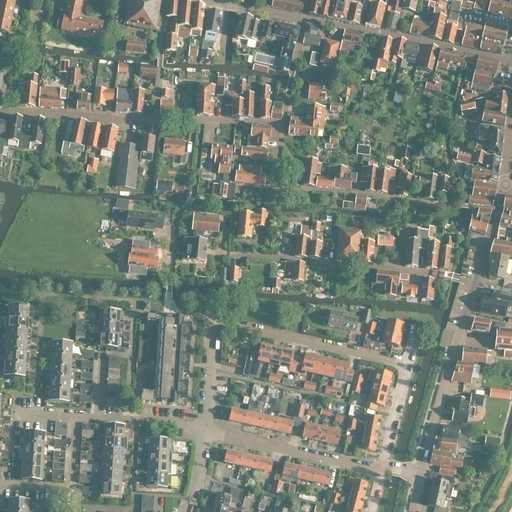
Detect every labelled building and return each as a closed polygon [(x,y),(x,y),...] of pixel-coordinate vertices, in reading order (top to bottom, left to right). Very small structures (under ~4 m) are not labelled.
[(83,0),(67,0),(66,5),(82,8),(83,0)] [(156,31),(161,3),(161,0),(128,0),(124,25),(156,31)] [(171,0),(167,0),(166,17),(173,17),(172,26),(170,26),(170,35),(167,35),(165,50),(175,51),(176,44),(177,44),(177,40),(176,40),(180,1),(171,0)] [(267,0),(266,7),(301,14),(303,3),(291,0),(288,0),(267,0)] [(311,0),(308,15),(318,17),(321,0),(311,0)] [(327,19),(330,3),(330,0),(321,0),(318,17),(327,19)] [(351,0),(331,0),(327,19),(346,23),(351,0)] [(351,0),(350,6),(346,23),(359,25),(362,11),(368,12),(370,3),(364,2),(364,0),(351,0)] [(404,0),(402,9),(414,12),(417,0),(404,0)] [(457,23),(458,17),(461,2),(452,0),(451,0),(447,21),(457,23)] [(510,19),(511,14),(511,5),(490,0),(468,0),(468,3),(475,5),(473,9),(482,11),(484,7),(489,8),(488,13),(510,19)] [(14,4),(0,1),(0,11),(12,14),(14,4)] [(389,13),(384,30),(395,31),(401,9),(402,3),(396,1),(393,14),(389,13)] [(192,4),(180,2),(179,16),(177,38),(189,39),(192,4)] [(365,26),(379,29),(385,7),(380,5),(381,3),(378,2),(377,5),(370,3),(368,12),(367,15),(365,26)] [(204,6),(193,4),(190,36),(200,37),(201,30),(201,31),(204,6)] [(74,16),(80,18),(82,8),(66,5),(64,14),(74,16)] [(434,9),(432,19),(428,38),(440,41),(444,26),(442,25),(445,12),(434,9)] [(221,12),(209,10),(205,33),(204,41),(215,43),(217,35),(218,28),(219,28),(220,19),(221,12)] [(12,14),(0,11),(0,20),(10,23),(12,14)] [(71,32),(74,16),(64,14),(61,30),(71,32)] [(84,18),(80,18),(74,16),(71,32),(80,34),(84,18)] [(236,36),(236,37),(247,40),(248,39),(256,41),(260,24),(252,22),(252,18),(241,16),(238,25),(238,27),(237,32),(236,36)] [(90,36),(93,20),(84,18),(80,34),(90,36)] [(413,20),(410,33),(410,34),(426,38),(430,24),(422,22),(423,19),(418,18),(417,21),(413,20)] [(10,23),(0,20),(0,31),(8,33),(10,23)] [(93,20),(90,36),(99,38),(103,22),(93,20)] [(453,43),(456,30),(462,31),(463,25),(456,24),(457,23),(447,21),(446,25),(442,41),(453,43)] [(298,30),(263,22),(259,39),(272,42),(273,37),(284,39),(280,57),(291,60),(298,30)] [(304,39),(303,44),(311,45),(312,40),(320,42),(320,40),(322,27),(306,24),(303,39),(304,39)] [(461,36),(459,45),(461,46),(479,50),(480,50),(500,55),(505,36),(506,30),(484,26),(483,28),(464,24),(463,25),(462,31),(461,36)] [(344,30),(341,45),(340,51),(338,59),(342,60),(344,49),(358,52),(362,34),(344,30)] [(377,60),(375,59),(372,71),(378,72),(379,68),(386,69),(387,63),(390,53),(392,41),(382,39),(377,60)] [(392,45),(388,63),(395,64),(396,59),(401,60),(406,42),(396,40),(395,46),(392,45)] [(338,44),(325,41),(320,63),(333,66),(338,44)] [(125,52),(143,54),(145,44),(127,42),(125,52)] [(406,42),(403,55),(401,65),(401,67),(405,68),(408,56),(416,58),(419,45),(406,42)] [(431,72),(437,48),(421,45),(416,68),(431,72)] [(189,56),(196,57),(197,47),(190,46),(189,56)] [(211,51),(202,49),(200,59),(210,61),(211,51)] [(498,62),(464,55),(441,49),(436,68),(447,70),(448,65),(462,68),(463,62),(476,65),(475,70),(495,74),(498,62)] [(140,76),(156,78),(157,67),(141,65),(140,76)] [(472,91),(471,93),(475,94),(475,92),(484,94),(488,93),(490,87),(494,76),(475,71),(466,69),(464,77),(460,76),(458,86),(462,87),(462,88),(465,89),(465,90),(472,91)] [(51,79),(52,71),(42,70),(41,78),(51,79)] [(80,71),(76,71),(71,70),(70,70),(68,87),(78,88),(80,71)] [(21,106),(34,108),(37,86),(36,86),(37,76),(30,75),(29,85),(18,84),(16,101),(22,102),(21,106)] [(232,117),(242,118),(243,118),(244,93),(245,93),(246,81),(238,81),(237,93),(226,92),(225,106),(232,106),(232,117)] [(434,91),(439,92),(440,86),(437,86),(437,84),(432,82),(432,84),(430,90),(434,91)] [(322,93),(322,85),(309,84),(308,99),(325,101),(325,94),(322,93)] [(212,117),(212,116),(213,103),(210,103),(210,96),(213,96),(214,86),(198,85),(196,116),(212,117)] [(269,119),(270,103),(267,102),(269,88),(261,87),(261,92),(260,97),(260,103),(259,109),(259,112),(260,119),(269,119)] [(40,88),(38,107),(59,109),(59,100),(65,100),(66,90),(40,88)] [(105,106),(105,101),(113,102),(114,91),(106,90),(106,91),(95,89),(93,105),(105,106)] [(116,100),(115,112),(131,113),(132,96),(131,96),(131,90),(117,89),(116,97),(116,100)] [(132,113),(141,114),(144,92),(134,91),(132,113)] [(253,94),(245,93),(244,93),(243,118),(252,118),(253,94)] [(485,110),(485,112),(484,113),(494,114),(504,116),(507,95),(496,94),(495,103),(486,102),(484,110),(485,110)] [(78,95),(76,109),(89,111),(91,96),(78,95)] [(458,104),(459,104),(461,112),(475,108),(472,100),(471,100),(464,103),(463,102),(458,104)] [(173,101),(160,101),(160,115),(173,115),(173,101)] [(273,103),(271,119),(281,120),(283,105),(273,103)] [(306,113),(305,123),(306,123),(306,124),(318,125),(318,126),(323,126),(325,107),(306,106),(305,113),(306,113)] [(503,127),(504,116),(494,114),(484,113),(482,123),(503,127)] [(17,147),(23,148),(25,134),(20,134),(22,118),(12,116),(8,141),(17,142),(17,147)] [(318,125),(318,126),(318,125),(306,124),(306,123),(305,123),(305,124),(301,123),(301,119),(290,117),(290,122),(289,122),(288,135),(317,138),(318,125)] [(44,120),(34,118),(31,135),(25,134),(23,148),(29,149),(30,144),(40,145),(44,120)] [(89,122),(75,121),(69,143),(63,142),(61,153),(74,156),(75,150),(83,152),(89,122)] [(95,150),(99,151),(101,143),(99,143),(102,127),(91,124),(88,141),(96,143),(95,150)] [(256,126),(252,126),(251,137),(254,137),(252,148),(266,149),(267,138),(270,139),(271,128),(258,127),(258,126),(256,126)] [(475,150),(500,156),(503,131),(491,128),(491,127),(480,126),(479,128),(476,128),(475,137),(478,138),(478,140),(486,141),(485,146),(476,143),(475,150)] [(105,127),(100,151),(113,153),(117,130),(105,127)] [(152,154),(154,138),(142,136),(140,153),(145,154),(144,161),(151,162),(152,154)] [(180,156),(179,164),(185,164),(186,155),(184,154),(185,142),(164,139),(162,154),(180,156)] [(114,187),(134,190),(139,146),(120,144),(114,187)] [(212,145),(210,159),(214,159),(217,160),(217,165),(219,165),(218,174),(224,175),(223,182),(220,182),(219,185),(227,185),(228,178),(229,178),(232,147),(212,145)] [(232,147),(232,153),(234,153),(244,155),(244,154),(251,155),(250,156),(250,160),(267,162),(268,151),(266,151),(266,150),(250,148),(247,148),(237,147),(235,146),(234,148),(232,147)] [(475,158),(470,157),(471,156),(458,152),(456,160),(469,163),(483,166),(485,154),(476,152),(475,158)] [(497,182),(500,159),(490,157),(489,158),(486,157),(484,167),(475,165),(474,167),(465,166),(464,173),(473,174),(472,177),(497,183),(497,182)] [(307,159),(305,172),(315,173),(316,168),(320,169),(321,164),(316,163),(317,160),(307,159)] [(377,164),(368,163),(368,168),(367,168),(361,167),(360,183),(365,184),(365,191),(374,192),(377,169),(376,169),(377,164)] [(244,166),(239,166),(238,172),(236,171),(235,182),(264,186),(265,175),(260,175),(261,168),(244,166)] [(330,167),(328,179),(332,179),(331,187),(333,187),(333,188),(350,189),(350,183),(355,183),(356,174),(346,173),(346,168),(335,167),(335,168),(330,167)] [(376,192),(386,194),(388,180),(393,181),(395,170),(389,169),(388,172),(379,170),(376,192)] [(407,197),(411,176),(406,175),(407,171),(400,169),(396,188),(400,189),(398,196),(407,197)] [(313,186),(315,174),(315,173),(305,172),(303,185),(313,186)] [(448,179),(427,176),(426,180),(419,179),(418,188),(425,189),(424,199),(434,200),(435,188),(438,188),(438,193),(446,194),(448,179)] [(317,178),(315,186),(331,188),(331,187),(332,179),(328,179),(317,178)] [(156,190),(172,192),(173,182),(157,180),(156,190)] [(475,183),(468,182),(467,189),(473,190),(472,196),(494,200),(496,187),(475,183)] [(228,184),(226,200),(232,201),(234,184),(228,184)] [(219,185),(218,198),(226,198),(227,185),(219,185)] [(343,201),(342,208),(354,209),(364,210),(366,196),(356,195),(355,203),(343,201)] [(469,197),(468,205),(492,207),(493,200),(469,197)] [(503,209),(504,209),(511,209),(511,198),(505,197),(503,209)] [(478,209),(476,217),(487,220),(486,221),(488,221),(492,210),(478,209)] [(511,209),(504,209),(503,211),(502,211),(498,225),(511,228),(511,209)] [(265,211),(257,210),(257,214),(252,214),(239,213),(237,237),(251,238),(252,224),(256,225),(256,226),(264,227),(265,211)] [(119,220),(127,221),(126,227),(153,230),(154,228),(162,229),(164,215),(155,214),(155,215),(128,212),(120,211),(119,220)] [(181,261),(204,263),(205,263),(205,262),(205,254),(206,249),(207,241),(207,240),(206,240),(198,239),(199,228),(218,230),(217,233),(218,233),(219,216),(193,213),(191,230),(194,230),(193,239),(184,238),(181,261)] [(471,220),(469,230),(485,234),(488,221),(486,221),(487,220),(476,217),(472,216),(471,220)] [(309,245),(312,222),(301,221),(300,231),(299,237),(297,237),(295,245),(294,257),(306,258),(308,244),(309,245)] [(338,228),(335,260),(359,263),(362,230),(338,228)] [(504,237),(505,230),(498,228),(497,236),(504,237)] [(405,267),(417,268),(418,249),(425,250),(427,231),(412,230),(411,240),(407,240),(405,267)] [(322,238),(317,238),(318,232),(312,231),(311,231),(311,237),(310,237),(308,258),(319,259),(322,238)] [(372,264),(374,235),(362,234),(360,263),(372,264)] [(392,246),(393,236),(378,235),(377,245),(392,246)] [(448,271),(451,238),(446,238),(445,248),(441,247),(440,255),(438,270),(448,271)] [(511,238),(506,238),(505,243),(494,241),(490,254),(511,258),(511,238)] [(150,243),(132,241),(131,254),(129,254),(127,267),(129,267),(128,274),(146,276),(146,269),(156,271),(158,258),(155,258),(156,251),(149,250),(150,243)] [(427,243),(426,256),(425,268),(436,270),(438,244),(427,243)] [(490,255),(489,256),(488,264),(490,264),(490,268),(501,270),(506,271),(508,259),(490,255)] [(304,264),(285,262),(283,280),(302,282),(304,264)] [(230,268),(229,282),(237,282),(238,268),(230,268)] [(501,270),(490,268),(488,277),(499,279),(504,280),(506,271),(501,270)] [(399,273),(377,270),(375,284),(384,285),(382,296),(394,297),(396,286),(398,286),(399,273)] [(433,279),(423,278),(421,299),(432,300),(433,290),(432,290),(433,279)] [(402,285),(401,294),(406,294),(406,297),(414,298),(414,295),(416,295),(416,287),(417,287),(402,285)] [(511,306),(511,293),(493,290),(492,297),(483,295),(480,312),(504,317),(506,307),(511,308),(511,306)] [(8,306),(8,317),(15,318),(15,319),(27,320),(27,319),(27,312),(31,313),(32,308),(27,308),(27,307),(20,306),(20,308),(16,308),(16,306),(8,306)] [(368,322),(369,322),(371,311),(365,310),(362,323),(368,324),(368,322)] [(95,323),(99,323),(106,324),(118,325),(118,324),(118,318),(123,318),(123,314),(119,313),(119,312),(111,312),(107,312),(107,311),(96,311),(95,323)] [(323,311),(320,322),(328,324),(328,326),(340,329),(340,327),(356,331),(359,319),(323,311)] [(136,369),(136,374),(145,374),(144,392),(141,392),(141,393),(140,404),(152,404),(156,405),(168,405),(178,406),(185,407),(186,401),(187,381),(188,372),(189,353),(189,344),(190,344),(191,324),(190,324),(191,319),(183,318),(174,318),(161,317),(156,317),(147,316),(146,321),(148,322),(146,360),(137,359),(136,369)] [(30,319),(27,319),(27,320),(15,319),(15,318),(8,317),(4,317),(4,329),(7,329),(14,329),(14,331),(26,331),(26,330),(30,331),(30,332),(37,332),(37,329),(31,328),(31,321),(31,319),(30,319)] [(505,324),(474,319),(471,331),(488,333),(488,334),(495,335),(495,330),(496,330),(497,330),(504,331),(505,324)] [(385,332),(401,336),(403,325),(388,322),(385,332)] [(128,338),(129,334),(122,333),(122,326),(122,324),(118,324),(118,325),(106,324),(99,323),(98,335),(105,335),(105,336),(117,337),(117,336),(122,336),(122,338),(123,338),(128,338)] [(30,336),(30,332),(30,331),(26,330),(26,331),(14,331),(14,329),(7,329),(6,340),(14,341),(13,342),(25,343),(25,342),(26,335),(30,336)] [(495,347),(497,350),(511,351),(511,331),(504,331),(496,330),(495,347)] [(401,336),(385,332),(383,343),(398,347),(401,336)] [(105,349),(105,352),(116,353),(116,349),(122,350),(122,349),(128,349),(128,345),(123,345),(123,338),(122,338),(122,336),(117,336),(117,337),(105,336),(105,335),(98,335),(97,348),(105,349)] [(3,340),(2,352),(5,352),(13,352),(13,354),(24,354),(25,353),(25,347),(30,347),(30,344),(30,342),(29,342),(25,342),(25,343),(13,342),(14,341),(6,340),(3,340)] [(51,348),(51,355),(51,356),(71,357),(72,343),(63,343),(63,344),(59,343),(52,342),(52,343),(47,343),(47,348),(51,348)] [(248,353),(243,375),(257,378),(260,362),(268,363),(272,348),(261,345),(260,350),(255,349),(254,355),(248,353)] [(272,348),(268,363),(279,366),(282,350),(282,347),(276,346),(275,349),(272,348)] [(491,352),(486,351),(487,351),(464,349),(463,362),(485,364),(486,356),(490,356),(491,352)] [(282,350),(279,366),(289,368),(288,372),(295,373),(299,358),(293,356),(293,353),(282,350)] [(28,367),(35,367),(35,363),(29,363),(29,355),(29,354),(28,354),(25,353),(24,354),(13,354),(13,352),(5,352),(5,363),(13,363),(12,365),(24,366),(24,365),(28,365),(28,367)] [(299,358),(295,373),(306,376),(307,372),(313,373),(316,358),(315,358),(316,355),(310,353),(309,356),(305,355),(304,361),(299,360),(300,358),(299,358)] [(51,360),(50,366),(50,367),(70,368),(71,357),(51,356),(51,355),(47,354),(46,360),(51,360)] [(316,358),(313,373),(323,376),(327,360),(316,358)] [(327,360),(323,376),(334,378),(337,363),(327,360)] [(28,370),(28,367),(28,365),(24,365),(24,366),(12,365),(13,363),(5,363),(4,377),(11,377),(11,376),(16,377),(23,378),(24,370),(28,370)] [(337,363),(334,378),(350,382),(351,382),(354,370),(353,370),(347,369),(348,365),(337,363)] [(457,363),(451,381),(469,384),(472,377),(474,365),(457,363)] [(50,371),(50,377),(50,378),(69,380),(70,368),(50,367),(50,366),(46,366),(46,371),(50,371)] [(369,372),(366,381),(373,383),(389,386),(391,376),(376,372),(376,373),(369,372)] [(49,382),(49,389),(49,390),(69,391),(69,380),(50,378),(50,377),(46,377),(45,382),(49,382)] [(373,383),(371,393),(386,397),(389,386),(373,383)] [(353,386),(351,391),(359,393),(359,394),(365,396),(363,402),(362,402),(361,408),(376,411),(377,406),(384,408),(386,397),(371,393),(366,391),(360,390),(361,388),(353,386)] [(49,389),(45,388),(45,394),(49,394),(48,403),(56,403),(56,402),(60,403),(68,404),(69,391),(49,390),(49,389)] [(489,388),(488,397),(491,398),(501,399),(510,400),(511,391),(489,388)] [(453,406),(453,408),(475,412),(476,406),(482,407),(484,397),(471,395),(470,401),(465,400),(455,398),(454,407),(453,406)] [(301,420),(304,408),(305,408),(306,401),(300,399),(299,406),(297,406),(294,418),(301,420)] [(248,406),(247,414),(244,425),(260,428),(264,409),(265,404),(258,402),(257,408),(248,406)] [(278,415),(279,414),(281,405),(275,403),(273,411),(264,409),(260,428),(275,432),(278,415)] [(451,421),(466,423),(468,417),(474,418),(475,412),(453,408),(453,410),(451,421)] [(9,422),(9,418),(3,417),(3,410),(3,409),(2,409),(0,409),(0,420),(3,420),(2,422),(9,422)] [(229,422),(244,425),(247,414),(231,410),(229,422)] [(293,424),(294,419),(278,415),(275,432),(291,435),(293,424)] [(367,416),(365,428),(379,430),(381,419),(367,416)] [(8,433),(9,431),(9,429),(2,429),(2,422),(3,420),(0,420),(0,431),(2,432),(2,433),(8,433)] [(93,438),(93,437),(104,437),(104,438),(123,439),(123,432),(127,432),(128,428),(124,428),(124,426),(116,426),(116,427),(112,427),(112,426),(105,425),(104,434),(93,433),(94,424),(82,424),(81,437),(93,438)] [(310,440),(313,425),(305,424),(302,438),(310,440)] [(310,440),(314,441),(320,442),(323,428),(313,425),(310,440)] [(441,438),(466,442),(467,430),(443,426),(441,438)] [(320,442),(326,443),(329,444),(332,430),(323,428),(320,442)] [(365,428),(363,439),(377,442),(379,430),(365,428)] [(332,430),(329,444),(338,446),(341,432),(332,430)] [(24,438),(24,445),(43,446),(44,433),(35,433),(35,434),(32,433),(25,432),(25,433),(20,433),(20,437),(24,438)] [(484,445),(498,447),(499,446),(500,439),(485,437),(484,445)] [(104,438),(103,450),(122,451),(122,450),(126,451),(127,439),(123,439),(104,438)] [(436,438),(433,450),(455,453),(457,446),(469,448),(470,443),(436,438)] [(168,440),(161,440),(161,442),(157,441),(157,440),(145,439),(145,445),(149,445),(148,451),(148,453),(159,453),(159,452),(167,452),(168,440)] [(375,453),(377,442),(363,439),(362,446),(356,445),(355,451),(362,452),(362,451),(375,453)] [(20,444),(19,455),(23,456),(42,458),(43,446),(24,445),(20,444)] [(103,450),(102,461),(121,462),(121,461),(122,455),(126,455),(126,451),(122,450),(122,451),(103,450)] [(148,456),(148,463),(148,464),(158,465),(158,463),(171,464),(172,452),(167,452),(159,452),(159,453),(148,453),(148,451),(145,451),(144,451),(144,453),(144,456),(148,456)] [(239,467),(242,455),(226,452),(224,463),(239,467)] [(432,452),(430,463),(461,467),(463,456),(455,454),(432,452)] [(23,461),(23,467),(22,468),(41,470),(42,458),(23,456),(19,455),(19,460),(23,461)] [(239,467),(255,470),(257,459),(242,455),(239,467)] [(257,459),(255,470),(270,473),(273,462),(257,459)] [(102,461),(102,473),(121,474),(121,473),(121,467),(125,467),(126,461),(121,461),(121,462),(102,461)] [(148,463),(144,463),(143,465),(143,467),(148,467),(147,474),(147,475),(158,476),(158,474),(171,475),(171,464),(158,463),(158,465),(148,464),(148,463)] [(282,476),(298,480),(300,468),(285,465),(282,476)] [(32,482),(40,482),(41,470),(22,468),(23,467),(18,467),(18,472),(22,472),(22,481),(29,481),(29,480),(32,481),(32,482)] [(439,473),(455,475),(456,469),(440,467),(439,473)] [(298,480),(313,483),(315,472),(300,468),(298,480)] [(331,475),(316,472),(315,472),(313,483),(328,487),(331,475)] [(125,473),(121,473),(121,474),(102,473),(101,484),(120,485),(120,484),(121,478),(125,478),(125,473)] [(135,483),(135,487),(143,487),(143,485),(146,486),(146,488),(154,488),(154,487),(158,487),(158,488),(165,488),(165,486),(170,487),(171,475),(158,474),(158,476),(147,475),(147,474),(144,474),(143,474),(143,476),(142,483),(135,483)] [(63,483),(64,476),(52,475),(51,483),(63,483)] [(450,497),(454,478),(441,476),(440,482),(432,480),(431,488),(429,488),(428,493),(445,496),(450,497)] [(351,492),(365,496),(368,484),(355,481),(355,480),(348,478),(347,483),(353,485),(351,492)] [(273,481),(273,482),(271,493),(280,495),(283,483),(273,481)] [(124,484),(120,484),(120,485),(101,484),(100,496),(108,497),(108,495),(112,495),(112,497),(119,498),(120,489),(124,489),(124,484)] [(244,492),(231,489),(229,497),(217,494),(214,506),(228,509),(230,503),(241,505),(244,492)] [(351,492),(348,503),(362,506),(365,496),(351,492)] [(443,509),(445,496),(428,493),(427,498),(429,499),(427,506),(435,508),(433,511),(447,511),(448,510),(443,509)] [(26,511),(28,501),(20,501),(20,502),(16,502),(16,501),(5,500),(4,505),(8,505),(7,511),(26,511)] [(360,511),(362,506),(348,503),(345,511),(360,511)]
